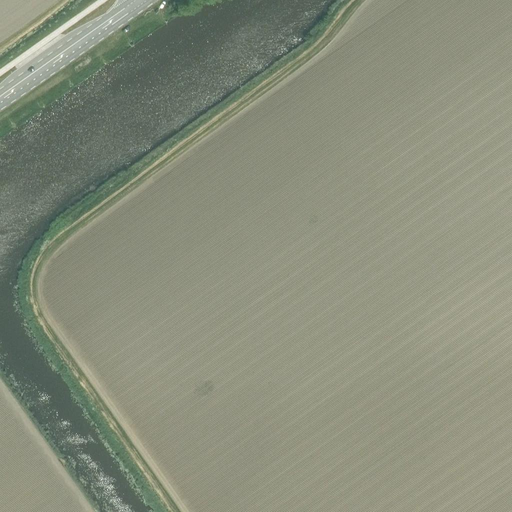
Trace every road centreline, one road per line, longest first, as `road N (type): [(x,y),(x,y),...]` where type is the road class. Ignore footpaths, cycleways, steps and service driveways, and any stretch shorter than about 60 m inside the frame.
road 1 (primary): [(0,107),(146,5)]
road 2 (primary): [(131,0),(0,92)]
